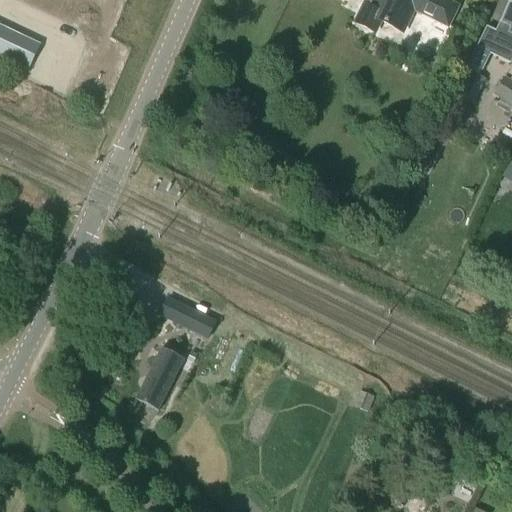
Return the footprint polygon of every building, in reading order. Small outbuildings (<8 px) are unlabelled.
[(446,29),(456,8),(440,0),(374,0),(371,8),(362,4),(352,24),(376,36),(381,25),(403,36),(414,13),(446,29)] [(511,0),(496,32),(490,45),(511,55),(511,0)] [(0,27),(0,56),(27,70),(39,46),(0,27)] [(478,48),(469,66),(482,72),(490,56),(491,54),(478,48)] [(468,73),(456,99),(472,107),(482,86),(485,81),(468,73)] [(511,81),(504,77),(493,94),(511,106),(511,81)] [(511,163),(503,178),(511,183),(511,163)] [(208,340),(216,323),(185,308),(177,325),(208,340)] [(135,401),(158,412),(183,361),(161,349),(135,401)] [(192,365),(197,356),(191,353),(186,362),(192,365)] [(403,469),(410,473),(416,460),(409,456),(403,469)] [(469,470),(449,461),(443,474),(462,484),(469,470)] [(403,493),(391,505),(398,511),(414,511),(418,509),(403,493)]
